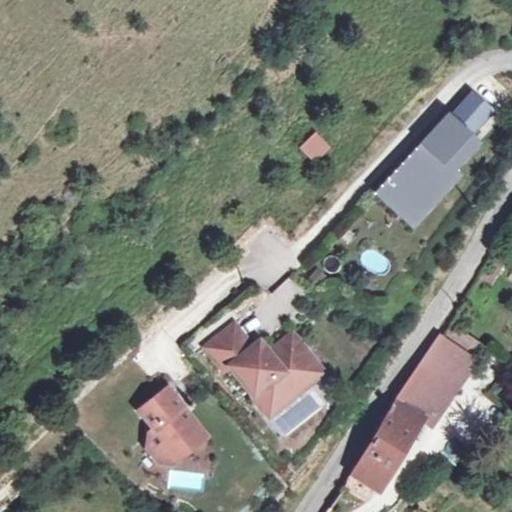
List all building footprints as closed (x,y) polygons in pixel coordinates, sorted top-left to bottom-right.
[(467,92),(377,192),(411,224),(455,175),(451,166),(473,142),(465,135),(487,110),(467,92)] [(311,135),(293,151),(302,161),(319,144),(311,135)] [(364,249),(357,264),(380,274),(387,259),(364,249)] [(478,281),(496,286),(503,257),(486,253),(478,281)] [(270,364),(262,354),(254,343),(246,349),(228,326),(199,349),(218,373),(224,368),(247,398),(255,392),(270,412),(317,375),(294,345),(270,364)] [(474,358),(438,334),(396,403),(359,465),(349,481),(373,496),(381,482),(383,483),(413,437),(421,425),(430,430),(474,358)] [(286,335),(262,354),(270,364),(294,345),(286,335)] [(201,439),(162,390),(134,412),(149,431),(143,435),(142,449),(153,464),(167,465),(201,439)] [(255,392),(247,398),(263,418),(270,412),(255,392)] [(422,442),(430,430),(421,425),(413,437),(422,442)]
